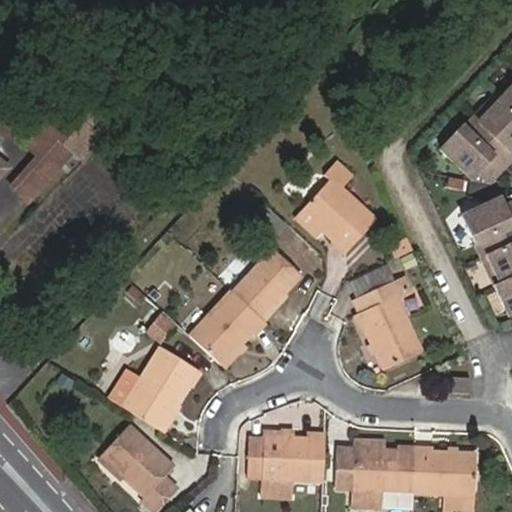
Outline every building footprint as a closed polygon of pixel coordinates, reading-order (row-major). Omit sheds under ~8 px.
[(511,72),(493,92),(495,93),(499,98),(511,110),(511,72)] [(511,110),(499,98),(495,93),(493,92),(471,115),(475,118),(476,119),(511,154),(511,110)] [(511,155),(511,154),(476,119),(475,118),(465,128),(460,123),(437,147),(468,177),(475,169),(479,165),(491,177),(511,155)] [(49,130),(31,148),(43,160),(16,188),(27,199),(71,153),(49,130)] [(0,179),(9,170),(0,162),(0,179)] [(298,210),(321,231),(344,252),(371,222),(337,189),(349,178),(333,163),(321,175),(326,179),(298,210)] [(491,177),(479,165),(475,169),(487,181),(491,177)] [(511,242),(511,207),(504,211),(498,197),(459,215),(473,244),(479,241),(485,254),(511,242)] [(286,225),(262,204),(252,215),(276,237),(286,225)] [(316,237),(321,231),(298,210),(295,215),(316,237)] [(387,245),(394,260),(410,252),(403,238),(387,245)] [(492,286),(511,276),(511,242),(485,254),(478,257),(492,286)] [(233,292),(260,317),(283,291),(298,275),(271,251),(233,292)] [(350,281),(358,297),(398,278),(390,261),(350,281)] [(505,315),(511,311),(511,276),(492,286),(505,315)] [(365,311),(358,316),(385,372),(420,355),(395,298),(406,293),(398,278),(358,297),(365,311)] [(233,292),(231,291),(191,336),(222,364),(250,332),(252,333),(264,320),(260,317),(233,292)] [(260,317),(264,320),(287,295),(283,291),(260,317)] [(307,316),(325,322),(334,298),(316,291),(307,316)] [(351,301),(358,316),(365,311),(358,297),(351,301)] [(157,315),(145,328),(157,339),(169,327),(157,315)] [(122,407),(158,428),(193,368),(157,346),(122,407)] [(451,396),(467,397),(468,380),(451,378),(451,396)] [(141,501),(160,480),(170,470),(123,429),(96,458),(141,501)] [(326,489),(328,446),(268,444),(254,444),(252,485),(270,486),(300,487),(326,489)] [(357,447),(357,456),(387,458),(387,449),(357,447)] [(415,509),(416,458),(387,458),(357,456),(340,456),(338,489),(356,489),(355,495),(355,507),(386,509),(415,509)] [(477,460),(416,458),(415,509),(446,510),(445,511),(476,511),(477,460)] [(156,511),(174,492),(160,480),(141,501),(138,504),(146,511),(156,511)] [(300,487),(270,486),(269,502),(300,503),(300,487)]
